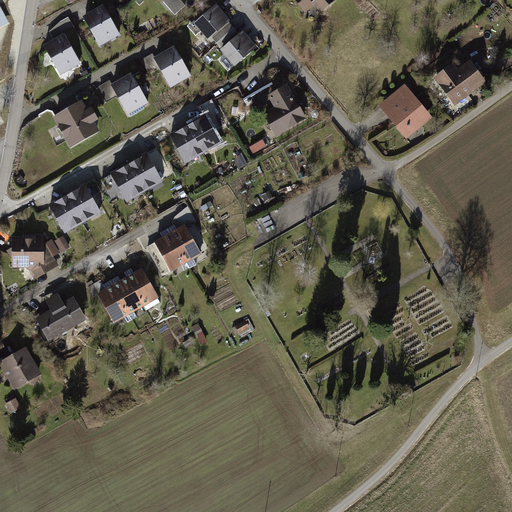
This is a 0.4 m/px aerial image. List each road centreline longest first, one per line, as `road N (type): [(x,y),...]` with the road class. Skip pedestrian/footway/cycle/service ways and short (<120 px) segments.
road 1 (residential): [(385,171),(471,285),(482,361)]
road 2 (unclassified): [(482,361),(385,470),(332,511)]
road 3 (residential): [(33,0),(0,196)]
road 4 (residential): [(280,50),(385,171)]
road 5 (residential): [(511,87),(385,171)]
road 6 (residential): [(385,171),(262,243)]
